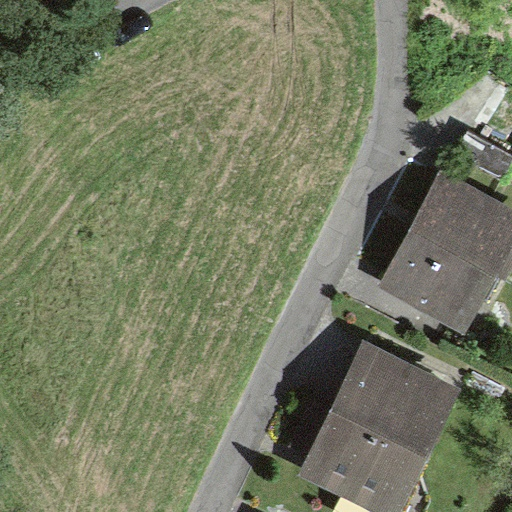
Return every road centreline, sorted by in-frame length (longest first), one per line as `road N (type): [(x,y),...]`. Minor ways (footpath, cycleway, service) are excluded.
road 1 (residential): [(383,0),(385,113),(210,511)]
road 2 (residential): [(139,0),(0,77)]
